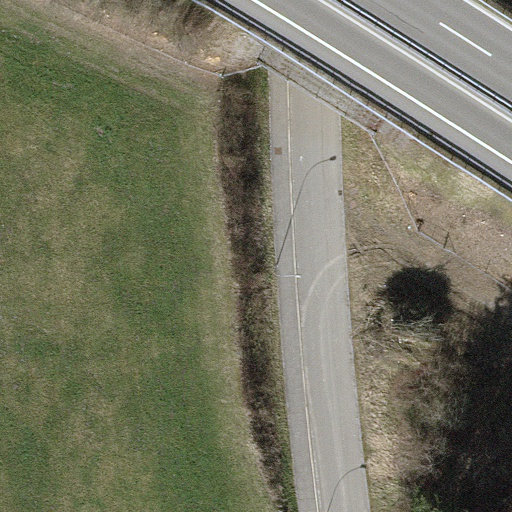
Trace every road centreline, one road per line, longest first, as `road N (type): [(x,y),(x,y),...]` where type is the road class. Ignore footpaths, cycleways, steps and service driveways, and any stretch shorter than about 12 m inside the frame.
road 1 (unclassified): [(335,511),(316,0)]
road 2 (trunk): [(283,0),(511,142)]
road 3 (trunk): [(511,68),(403,0)]
